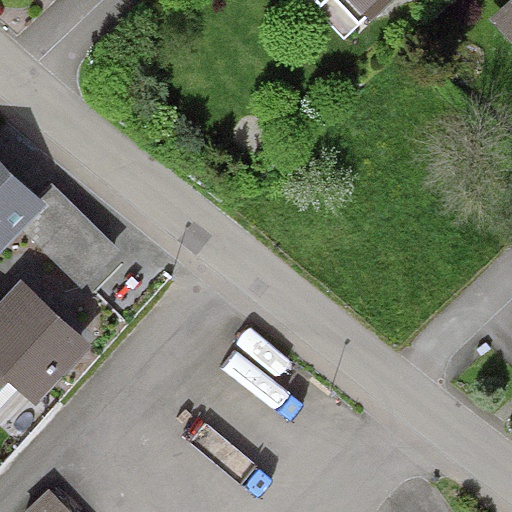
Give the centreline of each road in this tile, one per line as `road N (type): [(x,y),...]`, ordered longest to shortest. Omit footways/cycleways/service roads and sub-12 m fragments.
road 1 (residential): [(0,503),(229,255)]
road 2 (residential): [(229,255),(26,90)]
road 3 (residential): [(401,392),(229,255)]
road 4 (residential): [(511,284),(401,392)]
road 5 (unknown): [(401,392),(321,511)]
road 6 (residential): [(511,475),(401,392)]
road 7 (residential): [(121,0),(26,90)]
